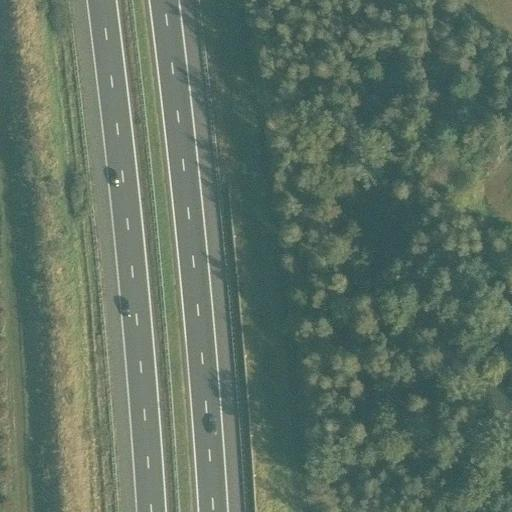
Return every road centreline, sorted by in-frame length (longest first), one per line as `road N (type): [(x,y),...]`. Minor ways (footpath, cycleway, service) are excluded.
road 1 (motorway): [(100,0),(150,511)]
road 2 (motorway): [(212,511),(163,0)]
